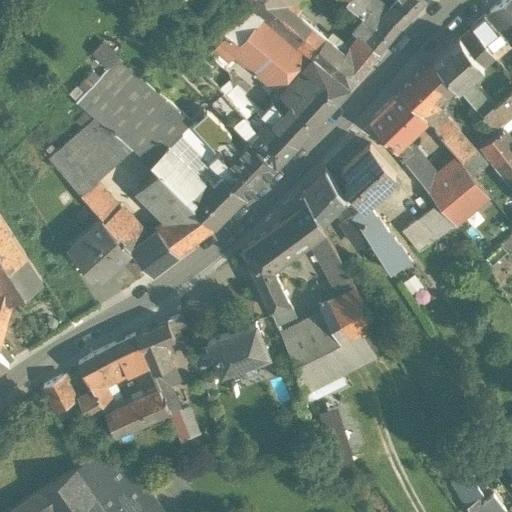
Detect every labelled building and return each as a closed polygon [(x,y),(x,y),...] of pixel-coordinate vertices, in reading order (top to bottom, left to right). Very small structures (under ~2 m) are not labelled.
[(243,0),(246,2),(279,30),(295,12),(297,13),(308,1),(307,0),(306,0),(243,0)] [(386,11),(372,0),(347,0),(345,3),(362,16),(374,26),(364,39),(378,51),(399,26),(386,11)] [(396,0),(386,11),(399,26),(424,0),(396,0)] [(511,0),(504,0),(489,12),(511,37),(511,0)] [(279,30),(246,2),(219,33),(225,38),(210,55),(224,69),(234,58),(279,95),(272,103),(271,102),(261,115),(268,121),(296,145),(348,87),(279,30)] [(297,13),(295,12),(279,30),(348,87),(349,87),(378,51),(364,39),(363,40),(358,35),(344,53),(297,13)] [(374,26),(362,16),(353,26),(353,30),(358,35),(363,40),(364,39),(374,26)] [(490,24),(477,35),(485,45),(499,34),(490,24)] [(470,28),(458,38),(482,66),(494,55),(485,45),(477,35),(470,28)] [(499,34),(485,45),(494,55),(501,49),(508,44),(499,34)] [(458,38),(432,60),(451,82),(481,116),(491,108),(470,84),(463,81),(482,66),(458,38)] [(508,44),(501,49),(504,53),(511,47),(508,44)] [(183,137),(129,87),(139,77),(117,58),(99,77),(85,92),(76,102),(95,118),(131,150),(150,165),(167,147),(169,149),(183,137)] [(451,82),(432,60),(422,69),(437,85),(442,92),(451,82)] [(422,69),(399,91),(421,113),(428,105),(442,92),(437,85),(422,69)] [(92,71),(78,86),(85,92),(99,77),(92,71)] [(245,94),(236,86),(232,89),(242,97),(245,94)] [(232,89),(224,97),(233,106),(242,97),(232,89)] [(511,89),(491,108),(481,116),(495,133),(501,128),(499,125),(511,114),(511,89)] [(399,91),(370,121),(400,157),(411,149),(409,147),(403,141),(426,119),(421,113),(399,91)] [(242,97),(233,106),(246,121),(246,122),(257,111),(242,97)] [(475,150),(428,105),(421,113),(426,119),(434,128),(445,143),(460,161),(461,161),(475,150)] [(95,118),(48,159),(80,196),(95,182),(131,150),(95,118)] [(246,121),(237,130),(250,141),(257,134),(246,122),(246,121)] [(257,134),(250,141),(260,152),(275,167),(296,145),(268,121),(257,134)] [(249,164),(243,158),(241,159),(223,138),(226,134),(212,122),(207,123),(198,132),(218,155),(237,176),(229,184),(244,199),(275,167),(260,152),(249,164)] [(495,133),(479,146),(511,187),(511,140),(501,128),(495,133)] [(425,156),(417,146),(414,148),(412,145),(409,147),(411,149),(400,157),(425,188),(438,178),(423,159),(425,156)] [(169,149),(167,147),(150,165),(159,174),(185,201),(204,183),(169,149)] [(368,148),(342,172),(351,183),(345,188),(355,198),(347,206),(353,214),(362,206),(362,207),(365,204),(376,194),(375,192),(393,175),(368,148)] [(237,176),(218,155),(209,164),(222,177),(229,184),(237,176)] [(438,178),(425,188),(437,202),(454,223),(488,195),(461,161),(460,161),(438,178)] [(324,171),(302,195),(307,203),(320,225),(339,207),(347,218),(353,214),(347,206),(346,204),(324,171)] [(185,201),(159,174),(139,191),(169,223),(157,231),(179,256),(214,230),(185,201)] [(213,185),(208,180),(204,183),(185,201),(214,230),(244,199),(229,184),(222,177),(213,185)] [(119,209),(95,182),(80,196),(101,220),(103,222),(119,209)] [(437,202),(416,219),(433,240),(454,223),(437,202)] [(307,203),(281,223),(290,243),(305,235),(308,242),(324,233),(320,225),(307,203)] [(365,204),(362,207),(362,206),(353,214),(370,241),(386,230),(365,204)] [(145,240),(119,209),(103,222),(129,251),(145,240)] [(370,241),(353,214),(347,218),(341,222),(359,248),(370,241)] [(42,284),(0,216),(0,291),(8,303),(10,303),(12,302),(42,284)] [(101,220),(69,249),(90,272),(94,268),(103,277),(130,252),(129,251),(103,222),(101,220)] [(281,223),(243,253),(271,314),(283,309),(288,307),(272,274),(296,254),(290,243),(281,223)] [(386,230),(370,241),(381,258),(389,271),(408,258),(386,230)] [(145,240),(129,251),(130,252),(151,277),(179,256),(157,231),(145,240)] [(511,232),(500,243),(511,256),(511,232)] [(324,233),(308,242),(331,284),(348,275),(324,233)] [(370,241),(359,248),(369,264),(381,258),(370,241)] [(348,275),(331,284),(338,299),(356,289),(348,275)] [(338,299),(321,309),(324,316),(293,333),(281,339),(293,368),(308,360),(375,323),(356,289),(338,299)] [(0,291),(0,342),(12,302),(10,303),(8,303),(0,291)] [(375,323),(308,360),(322,385),(379,355),(389,349),(375,323)] [(289,325),(278,331),(281,339),(293,333),(289,325)] [(167,326),(136,338),(147,368),(151,377),(171,369),(163,348),(174,344),(167,326)] [(255,327),(207,347),(220,379),(238,371),(240,376),(254,370),(252,365),(268,359),(255,327)] [(147,368),(136,338),(124,343),(114,348),(128,377),(147,368)] [(0,372),(14,363),(0,345),(0,372)] [(114,348),(92,358),(78,367),(92,395),(93,395),(95,397),(107,394),(107,395),(115,391),(112,385),(128,377),(114,348)] [(322,385),(308,360),(293,368),(302,396),(322,385)] [(171,369),(151,377),(157,394),(168,418),(177,414),(167,390),(178,386),(171,369)] [(62,379),(43,390),(61,423),(75,416),(71,407),(75,404),(62,379)] [(107,394),(95,397),(102,412),(113,406),(107,395),(107,394)] [(157,394),(105,417),(114,441),(168,418),(157,394)] [(92,395),(77,403),(86,424),(103,415),(102,412),(95,397),(93,395),(92,395)] [(323,414),(340,475),(360,469),(343,408),(323,414)] [(511,449),(498,460),(505,470),(511,465),(511,449)] [(152,511),(113,453),(76,474),(100,511),(152,511)] [(450,485),(458,497),(474,486),(465,473),(450,485)] [(100,511),(76,474),(37,498),(45,511),(100,511)] [(474,486),(458,497),(466,508),(477,499),(482,496),(474,486)] [(505,511),(493,495),(481,504),(477,499),(466,508),(469,511),(505,511)] [(28,502),(12,511),(45,511),(37,498),(29,503),(28,502)]
